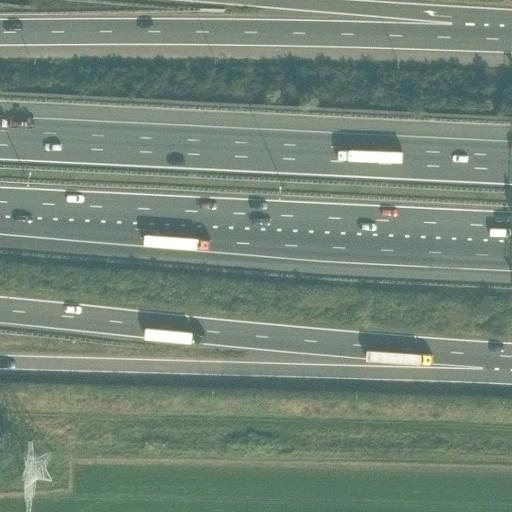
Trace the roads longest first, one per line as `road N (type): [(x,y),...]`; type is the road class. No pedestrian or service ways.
road 1 (motorway): [(511,166),(0,140)]
road 2 (motorway): [(0,208),(511,233)]
road 3 (track): [(511,431),(0,418)]
road 4 (trunk): [(0,311),(481,355)]
road 5 (trunk): [(0,364),(377,372),(481,355)]
road 6 (trunk): [(454,40),(0,32)]
road 7 (trunk): [(454,40),(240,0)]
